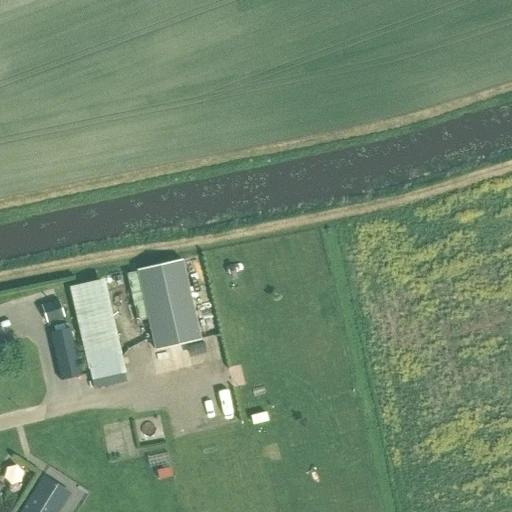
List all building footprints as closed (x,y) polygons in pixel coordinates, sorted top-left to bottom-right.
[(187,262),(140,272),(158,352),(204,341),(187,262)] [(123,374),(102,280),(66,288),(87,382),(123,374)] [(42,303),(47,322),(64,318),(59,302),(55,303),(54,300),(42,303)] [(47,334),(57,382),(77,378),(68,330),(47,334)] [(125,421),(110,422),(111,449),(126,448),(125,421)] [(42,477),(20,511),(58,511),(70,494),(42,477)]
